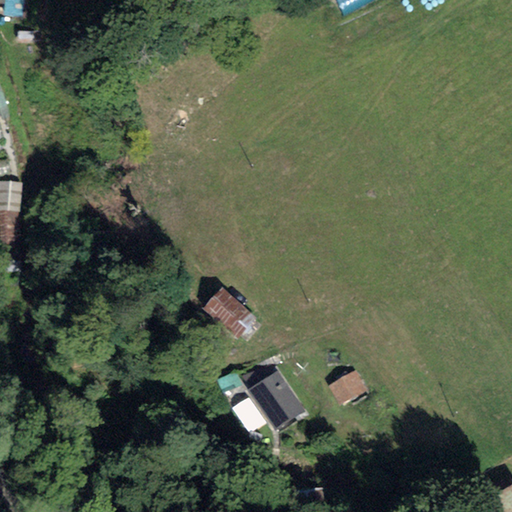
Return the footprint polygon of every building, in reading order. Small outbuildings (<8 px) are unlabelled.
[(2,17),(22,19),(22,0),(0,0),(0,4),(3,5),(2,17)] [(21,189),(0,186),(0,224),(1,256),(21,256),(19,213),(21,189)] [(256,318),(220,288),(202,309),(238,339),(241,336),(246,341),(259,326),(254,321),(256,318)] [(305,410),(276,370),(246,391),(275,431),(305,410)] [(355,370),(327,385),(338,405),(366,390),(355,370)] [(511,511),(511,483),(485,500),(492,511),(511,511)]
